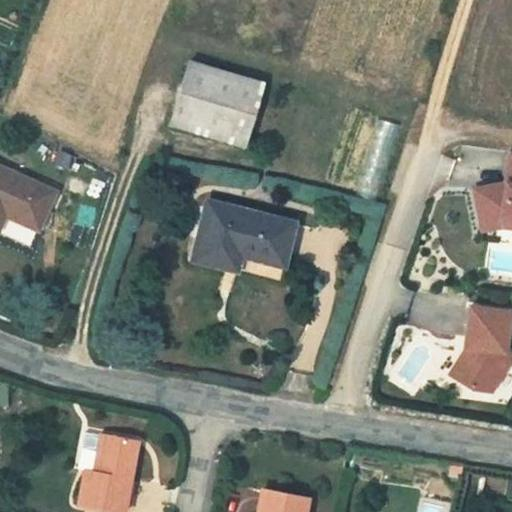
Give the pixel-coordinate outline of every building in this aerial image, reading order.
[(240,133),(258,70),(185,49),(167,111),(240,133)] [(511,140),(507,139),(500,171),(463,177),(466,212),(486,209),(507,209),(511,209),(511,140)] [(33,215),(48,183),(0,161),(0,212),(0,213),(5,202),(33,215)] [(278,255),(289,213),(202,190),(187,249),(220,257),(225,242),(278,255)] [(511,338),(507,333),(511,303),(470,296),(464,331),(444,352),(474,379),(497,378),(511,359),(511,338)] [(134,502),(149,429),(117,422),(110,459),(98,456),(90,492),(134,502)] [(276,480),(268,511),(316,511),(321,488),(276,480)]
